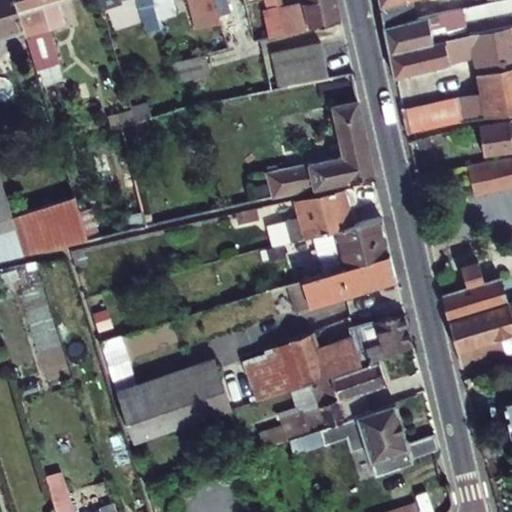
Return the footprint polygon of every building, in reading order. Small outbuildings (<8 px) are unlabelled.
[(25,42),(12,0),(0,0),(0,41),(14,38),(17,44),(25,42)] [(70,0),(12,0),(25,42),(35,75),(46,71),(40,49),(35,50),(31,38),(47,33),(40,10),(70,0)] [(212,0),(182,0),(193,38),(221,31),(212,0)] [(283,36),(337,22),(331,0),(302,0),(303,5),(276,11),(278,18),(283,36)] [(405,0),(374,0),(379,20),(409,14),(405,0)] [(508,0),(479,0),(409,14),(379,20),(386,52),(457,35),(454,22),(510,11),(508,0)] [(250,26),(255,44),(283,36),(278,18),(250,26)] [(457,35),(386,52),(390,73),(471,54),(511,44),(511,42),(508,24),(457,35)] [(222,34),(227,52),(255,44),(250,26),(222,34)] [(511,44),(471,54),(475,71),(511,62),(511,44)] [(278,96),(325,85),(317,49),(270,60),(278,96)] [(173,58),(174,78),(207,76),(206,56),(173,58)] [(511,62),(475,71),(479,88),(484,112),(511,108),(511,62)] [(484,112),(479,88),(454,93),(459,117),(484,112)] [(454,93),(429,98),(435,122),(459,117),(454,93)] [(400,129),(435,122),(429,98),(396,104),(400,129)] [(269,200),(372,175),(356,106),(329,112),(335,142),(310,148),(313,162),(263,174),(269,200)] [(511,117),(474,122),(478,150),(511,145),(511,117)] [(481,158),(460,162),(467,190),(511,180),(511,154),(482,161),(481,158)] [(0,262),(23,259),(9,215),(0,187),(0,262)] [(299,223),(285,227),(290,247),(329,236),(350,230),(345,213),(352,211),(356,205),(354,195),(347,190),(294,202),(299,223)] [(86,244),(73,199),(9,215),(23,259),(86,244)] [(384,240),(379,222),(350,230),(329,236),(333,250),(357,242),(358,248),(384,240)] [(271,252),(290,247),(285,227),(266,231),(271,252)] [(339,272),(388,258),(384,240),(358,248),(357,242),(333,250),(339,272)] [(280,321),(395,283),(388,258),(339,272),(271,293),(280,321)] [(0,273),(0,335),(11,381),(39,374),(42,388),(65,382),(36,265),(0,273)] [(496,273),(441,290),(448,318),(491,303),(505,299),(496,273)] [(511,341),(511,339),(508,327),(511,325),(511,296),(505,299),(491,303),(505,343),(511,341)] [(459,361),(506,346),(505,343),(491,303),(448,318),(459,361)] [(404,319),(350,336),(354,346),(361,366),(376,361),(412,349),(404,319)] [(110,379),(133,373),(130,359),(179,346),(173,321),(100,339),(110,379)] [(315,346),(289,354),(300,387),(330,377),(361,366),(354,346),(319,358),(315,346)] [(214,357),(114,387),(130,441),(230,411),(214,357)] [(365,392),(384,386),(376,361),(361,366),(330,377),(338,399),(311,408),(319,432),(338,425),(372,414),(365,392)] [(511,390),(500,394),(508,429),(511,427),(511,390)] [(409,451),(394,406),(372,414),(338,425),(342,439),(357,434),(365,457),(346,464),(352,482),(412,462),(413,466),(436,458),(431,444),(409,451)] [(72,511),(62,471),(45,475),(55,511),(72,511)] [(82,509),(109,499),(105,488),(78,498),(82,509)]
